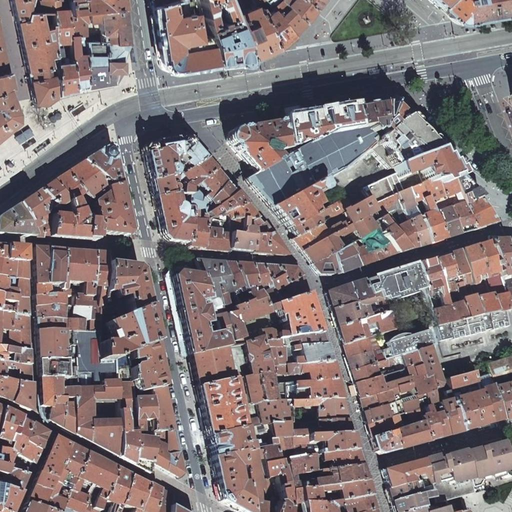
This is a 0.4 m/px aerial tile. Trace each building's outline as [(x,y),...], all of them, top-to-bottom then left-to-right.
[(36,13),(35,0),(9,0),(14,22),(22,20),(24,13),(36,13)] [(35,0),(36,13),(50,12),(49,0),(35,0)] [(71,91),(69,61),(59,62),(59,58),(56,55),(55,44),(61,43),(68,43),(68,36),(65,14),(66,13),(64,0),(49,0),(50,12),(52,65),(54,95),(63,93),(71,91)] [(64,0),(66,13),(120,7),(118,0),(64,0)] [(168,72),(174,71),(187,69),(213,64),(201,19),(191,21),(189,8),(184,9),(183,2),(188,1),(188,0),(166,0),(148,6),(152,34),(156,59),(157,63),(160,67),(163,70),(168,72)] [(196,0),(201,19),(213,64),(237,63),(245,62),(244,56),(239,41),(230,17),(223,0),(196,0)] [(244,56),(245,62),(252,59),(275,49),(266,28),(253,6),(250,0),(244,0),(247,4),(249,5),(251,8),(230,17),(239,41),(244,56)] [(266,28),(275,49),(287,39),(291,36),(271,9),(265,1),(264,0),(250,0),(253,6),(266,28)] [(283,4),(280,0),(264,0),(265,1),(271,9),(291,36),(302,23),(303,22),(285,6),(283,4)] [(280,0),(283,4),(285,6),(303,22),(305,20),(313,10),(301,0),(280,0)] [(301,0),(313,10),(320,0),(301,0)] [(438,0),(434,5),(452,21),(458,21),(511,12),(507,0),(438,0)] [(120,7),(66,13),(65,14),(68,36),(82,35),(82,39),(86,39),(86,32),(98,31),(98,34),(100,35),(99,42),(111,43),(125,43),(123,28),(120,7)] [(52,65),(50,12),(36,13),(24,13),(22,20),(14,22),(20,48),(25,71),(52,65)] [(68,43),(69,61),(71,91),(77,88),(83,85),(83,42),(82,39),(82,35),(68,36),(68,43)] [(112,82),(115,71),(119,71),(119,62),(121,56),(125,43),(111,43),(99,42),(83,42),(83,85),(112,82)] [(1,56),(0,49),(0,133),(15,122),(14,113),(5,89),(9,88),(6,76),(1,56)] [(41,104),(54,96),(54,95),(52,65),(25,71),(28,88),(32,103),(41,104)] [(369,75),(388,72),(388,70),(387,68),(366,72),(367,76),(369,75)] [(363,128),(370,136),(375,141),(389,127),(401,119),(391,108),(382,105),(351,110),(354,130),(363,128)] [(351,110),(282,122),(288,156),(277,162),(296,194),(319,182),(341,167),(358,156),(366,149),(375,141),(370,136),(363,128),(354,130),(351,110)] [(433,151),(401,119),(389,127),(375,141),(366,149),(387,170),(391,169),(403,164),(433,152),(433,151)] [(282,122),(230,131),(228,133),(225,140),(226,143),(241,160),(254,175),(277,162),(288,156),(282,122)] [(193,150),(186,142),(181,140),(147,146),(141,153),(142,156),(164,151),(171,158),(166,159),(168,168),(170,169),(171,170),(171,171),(172,173),(172,174),(171,175),(171,176),(170,177),(171,180),(202,160),(193,150)] [(36,153),(37,154),(51,145),(49,142),(48,143),(35,152),(36,153)] [(81,162),(109,188),(118,185),(114,166),(110,149),(105,147),(81,162)] [(145,170),(148,182),(170,177),(171,176),(171,175),(172,174),(172,173),(171,171),(171,170),(170,169),(168,168),(166,159),(171,158),(164,151),(142,156),(145,170)] [(416,171),(421,184),(425,182),(425,184),(434,182),(437,186),(442,184),(441,181),(450,177),(451,180),(458,177),(433,152),(403,164),(405,170),(394,175),(396,180),(416,171)] [(189,188),(212,171),(207,166),(202,160),(171,180),(172,195),(173,194),(187,196),(187,190),(189,188)] [(109,188),(81,162),(66,173),(50,183),(66,203),(64,204),(66,214),(75,211),(78,213),(78,211),(87,204),(89,200),(96,195),(97,197),(94,199),(95,201),(104,195),(104,189),(109,188)] [(296,194),(277,162),(254,175),(243,181),(256,196),(268,210),(296,194)] [(403,164),(391,169),(394,175),(405,170),(403,164)] [(218,178),(212,171),(189,188),(194,193),(201,199),(200,199),(205,204),(208,199),(222,183),(218,178)] [(370,206),(394,196),(406,190),(418,185),(421,184),(416,171),(396,180),(394,175),(375,183),(360,191),(365,199),(370,206)] [(172,195),(171,180),(170,177),(148,182),(150,192),(152,199),(172,195)] [(440,197),(441,199),(456,193),(451,180),(450,177),(441,181),(442,184),(437,186),(440,197)] [(461,205),(473,230),(494,223),(495,223),(478,199),(480,197),(458,177),(451,180),(456,193),(461,205)] [(284,229),(285,230),(311,217),(308,210),(323,203),(319,195),(311,198),(309,194),(314,191),(315,193),(319,194),(323,192),(324,189),(319,182),(296,194),(268,210),(284,229)] [(418,185),(426,203),(440,197),(437,186),(434,182),(425,184),(425,182),(421,184),(418,185)] [(66,203),(50,183),(44,187),(39,190),(53,208),(51,209),(55,218),(67,219),(66,214),(64,204),(66,203)] [(228,190),(222,183),(208,199),(205,204),(201,215),(201,217),(232,194),(228,190)] [(123,208),(118,185),(109,188),(104,189),(104,195),(95,201),(93,203),(92,203),(92,205),(94,216),(96,222),(94,222),(92,233),(125,237),(128,232),(123,208)] [(417,217),(428,245),(438,242),(444,240),(432,215),(426,203),(418,185),(406,190),(411,204),(419,201),(425,214),(417,217)] [(47,239),(49,217),(47,212),(51,209),(53,208),(39,190),(33,194),(27,198),(40,217),(38,218),(41,238),(47,239)] [(400,212),(405,223),(416,249),(424,246),(428,245),(417,217),(411,204),(406,190),(394,196),(400,212)] [(185,245),(185,249),(194,250),(200,250),(202,222),(202,219),(201,217),(201,215),(205,204),(200,199),(201,199),(194,193),(187,197),(187,205),(185,245)] [(446,209),(461,205),(456,193),(441,199),(446,209)] [(172,195),(152,199),(156,219),(160,238),(165,243),(185,245),(187,197),(187,196),(173,194),(172,195)] [(209,220),(241,205),(237,200),(232,194),(201,217),(202,219),(209,220)] [(394,196),(370,206),(374,212),(379,220),(380,219),(408,252),(414,249),(416,249),(405,223),(400,212),(394,196)] [(440,197),(426,203),(432,215),(446,209),(441,199),(440,197)] [(41,238),(38,218),(40,217),(27,198),(21,202),(15,206),(24,222),(26,225),(32,238),(41,238)] [(339,203),(311,217),(285,230),(289,235),(293,239),(335,215),(342,212),(349,208),(344,199),(339,203)] [(342,212),(349,226),(362,218),(374,212),(370,206),(365,199),(349,208),(342,212)] [(239,221),(254,219),(247,211),(241,205),(209,220),(221,221),(227,221),(239,221)] [(446,209),(457,236),(468,232),(473,230),(461,205),(446,209)] [(26,225),(24,222),(15,206),(4,213),(0,215),(0,235),(14,237),(32,238),(26,225)] [(71,241),(92,242),(92,233),(94,222),(96,222),(94,216),(86,215),(85,221),(82,221),(80,216),(78,213),(75,211),(66,214),(67,219),(55,218),(51,209),(47,212),(49,217),(47,239),(71,241)] [(457,236),(446,209),(432,215),(444,240),(453,237),(457,236)] [(298,253),(343,229),(335,215),(293,239),(289,241),(294,248),(298,253)] [(305,261),(308,265),(330,255),(339,250),(332,240),(337,236),(340,238),(351,231),(354,237),(341,244),(343,248),(344,247),(357,241),(367,234),(371,231),(368,227),(362,218),(349,226),(343,229),(298,253),(305,261)] [(202,222),(200,250),(216,252),(226,253),(226,251),(228,235),(238,237),(239,221),(227,221),(226,236),(219,235),(221,221),(209,220),(202,219),(202,222)] [(254,219),(239,221),(238,237),(228,235),(226,251),(241,252),(250,253),(250,237),(264,236),(271,234),(262,223),(259,225),(254,219)] [(408,252),(380,219),(379,220),(368,227),(371,231),(372,231),(374,229),(395,256),(403,253),(408,252)] [(357,241),(373,263),(385,259),(395,256),(374,229),(372,231),(376,236),(371,240),(367,234),(357,241)] [(285,255),(271,234),(264,236),(250,237),(250,253),(250,255),(258,255),(279,256),(284,256),(285,255)] [(344,247),(357,268),(366,265),(373,263),(357,241),(344,247)] [(471,247),(493,313),(502,311),(509,309),(508,305),(504,292),(500,281),(488,242),(480,244),(471,247)] [(488,242),(500,281),(504,280),(502,278),(511,274),(511,269),(504,242),(498,242),(488,242)] [(0,261),(22,264),(22,249),(0,246),(0,261)] [(330,255),(337,273),(337,275),(348,271),(357,268),(344,247),(343,248),(339,250),(330,255)] [(467,283),(471,296),(478,316),(493,313),(471,247),(463,249),(456,252),(467,283)] [(31,269),(32,285),(42,285),(44,250),(30,249),(31,269)] [(57,295),(60,251),(53,251),(44,250),(42,285),(32,285),(32,292),(33,297),(52,294),(57,295)] [(57,295),(72,296),(71,307),(86,308),(89,308),(90,287),(91,254),(74,252),(60,251),(57,295)] [(459,302),(465,319),(478,316),(471,296),(461,299),(459,291),(463,290),(461,285),(467,283),(456,252),(450,253),(443,256),(458,297),(459,302)] [(91,254),(90,287),(97,287),(97,309),(101,309),(105,264),(105,254),(91,254)] [(330,255),(308,265),(308,266),(314,273),(317,276),(324,275),(330,275),(334,273),(337,273),(330,255)] [(430,260),(442,293),(446,292),(443,282),(446,281),(450,298),(453,299),(458,297),(443,256),(437,257),(430,260)] [(421,290),(433,327),(451,323),(446,306),(442,293),(430,260),(420,263),(413,265),(421,290)] [(0,278),(4,279),(23,281),(22,264),(0,261),(0,278)] [(198,276),(206,301),(208,307),(213,323),(213,325),(214,325),(216,334),(217,335),(220,334),(224,348),(242,345),(241,339),(231,342),(224,315),(233,313),(231,308),(237,306),(220,264),(210,263),(192,261),(198,276)] [(137,272),(132,268),(105,264),(101,309),(124,303),(126,314),(126,315),(145,308),(141,288),(137,272)] [(228,264),(220,264),(237,306),(248,302),(233,265),(228,264)] [(255,288),(249,266),(246,266),(235,265),(233,265),(248,302),(249,301),(251,303),(262,299),(255,288)] [(416,291),(421,290),(413,265),(409,266),(408,267),(387,273),(361,281),(366,297),(374,294),(377,302),(382,300),(383,302),(416,291)] [(276,296),(262,267),(260,267),(249,266),(255,288),(262,299),(265,308),(280,303),(276,296)] [(276,291),(283,287),(283,286),(299,276),(292,269),(280,268),(262,267),(276,296),(278,295),(276,291)] [(182,337),(186,356),(221,348),(224,348),(220,334),(217,335),(216,334),(203,337),(200,326),(213,323),(208,307),(199,308),(199,306),(196,307),(195,303),(206,301),(198,276),(174,273),(169,278),(182,337)] [(280,303),(305,294),(299,276),(283,286),(283,287),(285,292),(278,295),(276,296),(280,303)] [(0,294),(24,299),(23,281),(4,279),(0,278),(0,294)] [(345,286),(323,293),(329,311),(361,302),(360,299),(366,297),(361,281),(349,285),(347,286),(345,286)] [(97,309),(97,287),(90,287),(89,308),(97,309)] [(24,299),(0,294),(0,313),(25,317),(24,299)] [(41,307),(52,306),(71,307),(72,296),(57,295),(52,294),(33,297),(33,303),(33,307),(41,307)] [(241,339),(242,345),(247,343),(245,336),(242,337),(238,324),(270,313),(275,310),(278,321),(279,325),(281,324),(283,335),(276,335),(276,333),(274,333),(267,330),(258,332),(259,339),(258,339),(259,341),(318,334),(311,313),(305,294),(280,303),(265,308),(262,299),(251,303),(249,301),(248,302),(237,306),(231,308),(233,313),(224,315),(231,342),(241,339)] [(377,302),(374,294),(366,297),(360,299),(361,302),(329,311),(332,322),(334,328),(334,329),(386,313),(383,302),(382,300),(377,302)] [(446,306),(451,323),(465,319),(459,302),(446,306)] [(116,310),(119,317),(126,314),(124,303),(101,309),(97,309),(97,315),(105,314),(105,315),(116,310)] [(71,307),(52,306),(41,307),(33,307),(34,315),(34,319),(47,319),(83,320),(86,308),(71,307)] [(97,309),(89,308),(86,308),(83,320),(86,320),(96,321),(97,315),(97,309)] [(128,353),(153,343),(149,324),(145,308),(126,315),(126,314),(119,317),(102,325),(107,336),(103,338),(105,341),(108,340),(111,344),(97,345),(98,360),(113,359),(128,353)] [(451,323),(433,327),(432,327),(437,343),(449,340),(450,341),(481,334),(481,332),(489,330),(489,332),(506,328),(504,315),(503,315),(502,311),(493,313),(478,316),(465,319),(451,323)] [(25,317),(0,313),(0,348),(27,352),(26,318),(25,318),(25,317)] [(386,313),(334,329),(337,339),(339,346),(362,339),(364,338),(360,327),(365,325),(366,327),(369,326),(368,324),(374,323),(377,334),(391,330),(386,313)] [(62,332),(69,332),(86,332),(86,320),(83,320),(47,319),(34,319),(35,327),(35,332),(62,332)] [(86,320),(86,332),(97,333),(98,333),(97,321),(96,321),(86,320)] [(414,352),(427,348),(427,347),(431,346),(426,331),(384,344),(385,349),(379,351),(380,355),(382,362),(393,358),(400,356),(414,352)] [(62,332),(35,332),(36,346),(36,354),(62,353),(62,345),(62,332)] [(86,332),(69,332),(69,345),(62,345),(62,353),(36,354),(37,361),(62,360),(74,360),(75,389),(75,398),(71,399),(72,435),(91,444),(117,458),(118,435),(117,421),(90,422),(89,422),(88,400),(115,400),(114,368),(113,359),(98,360),(97,345),(97,333),(86,332)] [(318,334),(259,341),(261,348),(322,346),(320,340),(318,334)] [(379,351),(374,335),(364,338),(362,339),(366,352),(374,350),(375,356),(380,355),(379,351)] [(246,363),(249,376),(254,375),(268,372),(266,367),(261,348),(259,341),(258,339),(247,343),(242,345),(245,357),(244,358),(245,363),(246,363)] [(362,339),(339,346),(342,355),(343,359),(366,352),(362,339)] [(153,343),(128,353),(128,357),(129,361),(138,359),(139,365),(133,366),(131,369),(129,369),(130,382),(135,381),(138,392),(149,390),(163,387),(158,366),(153,343)] [(261,348),(266,367),(273,366),(290,365),(290,352),(297,352),(299,358),(292,359),(293,365),(327,364),(324,354),(322,346),(261,348)] [(0,362),(12,364),(28,366),(27,352),(0,348),(0,362)] [(187,360),(193,389),(239,378),(238,374),(232,376),(231,375),(227,376),(223,360),(223,359),(221,348),(186,356),(187,360)] [(439,385),(427,348),(414,352),(418,364),(423,379),(429,377),(433,389),(438,388),(439,385)] [(348,373),(382,362),(380,355),(375,356),(374,350),(366,352),(343,359),(346,368),(348,373)] [(400,356),(404,368),(418,364),(414,352),(400,356)] [(128,357),(113,359),(114,368),(129,367),(129,361),(128,357)] [(511,357),(485,366),(488,375),(491,386),(502,419),(502,420),(511,417),(511,357)] [(382,362),(348,373),(350,382),(351,385),(376,377),(373,368),(379,369),(387,367),(387,366),(394,363),(393,358),(382,362)] [(75,398),(75,389),(74,360),(62,360),(37,361),(36,361),(37,373),(37,379),(39,407),(50,409),(51,399),(64,399),(71,399),(75,398)] [(0,399),(10,404),(11,399),(14,397),(14,388),(12,364),(0,362),(0,399)] [(29,411),(28,366),(12,364),(14,388),(14,397),(11,399),(10,404),(17,407),(29,411)] [(271,383),(269,372),(268,372),(254,375),(261,402),(272,402),(300,401),(304,401),(311,400),(315,400),(340,399),(335,381),(331,364),(327,364),(293,365),(290,365),(273,366),(275,373),(285,375),(285,376),(298,375),(306,373),(308,382),(271,383)] [(354,395),(356,399),(423,379),(418,364),(404,368),(407,379),(399,381),(396,371),(376,377),(351,385),(354,395)] [(114,368),(115,400),(116,411),(132,410),(131,400),(130,382),(129,369),(129,367),(114,368)] [(448,389),(461,432),(474,428),(488,424),(477,390),(474,379),(472,373),(445,380),(448,389)] [(197,406),(204,437),(241,429),(264,424),(267,424),(277,424),(272,402),(261,402),(254,375),(249,376),(243,377),(248,404),(251,405),(254,405),(257,418),(238,422),(231,387),(234,386),(236,384),(241,383),(240,378),(239,378),(193,389),(197,406)] [(477,390),(491,386),(488,375),(474,379),(477,390)] [(423,379),(356,399),(359,408),(360,413),(412,397),(415,406),(426,403),(423,394),(433,390),(433,389),(429,377),(423,379)] [(477,390),(488,424),(497,421),(502,419),(491,386),(477,390)] [(149,399),(151,421),(152,432),(163,431),(172,430),(167,409),(164,395),(163,387),(149,390),(149,399)] [(438,408),(447,436),(450,435),(461,432),(448,389),(442,390),(443,396),(447,401),(437,404),(438,408)] [(426,403),(426,405),(436,402),(433,390),(423,394),(426,403)] [(363,422),(364,425),(394,416),(390,406),(394,405),(398,404),(400,411),(404,410),(405,412),(416,409),(415,406),(412,397),(360,413),(363,422)] [(51,399),(50,409),(46,421),(54,425),(60,428),(64,399),(51,399)] [(72,435),(71,399),(64,399),(60,428),(67,432),(72,435)] [(151,421),(149,399),(131,400),(132,410),(132,421),(139,421),(151,421)] [(272,402),(277,424),(287,423),(296,423),(296,419),(297,419),(296,411),(291,412),(291,407),(311,406),(315,406),(316,422),(346,421),(343,409),(340,399),(315,400),(311,400),(304,401),(300,401),(272,402)] [(416,409),(418,415),(421,414),(421,416),(425,415),(423,411),(423,410),(423,409),(424,409),(423,407),(426,405),(426,403),(415,406),(416,409)] [(420,423),(426,442),(432,440),(436,439),(430,416),(426,405),(423,407),(424,409),(423,409),(423,410),(423,411),(425,415),(421,416),(421,414),(418,415),(420,423)] [(39,407),(46,421),(50,409),(39,407)] [(430,416),(436,439),(442,437),(447,436),(438,408),(435,409),(437,414),(430,416)] [(0,449),(8,450),(20,418),(11,414),(1,409),(0,414),(0,449)] [(367,434),(368,439),(388,433),(420,423),(418,415),(416,409),(405,412),(408,422),(397,425),(394,416),(364,425),(367,434)] [(133,440),(132,421),(132,410),(116,411),(117,421),(118,435),(117,458),(126,463),(131,466),(133,440)] [(26,422),(20,418),(8,450),(8,451),(12,453),(32,463),(32,464),(39,449),(22,441),(30,424),(26,422)] [(148,463),(152,439),(140,439),(139,421),(132,421),(133,440),(131,466),(140,471),(147,474),(148,463)] [(139,421),(140,439),(152,439),(152,432),(151,421),(139,421)] [(304,423),(304,437),(349,435),(347,427),(346,421),(316,422),(304,423)] [(269,432),(270,439),(273,439),(280,438),(287,438),(287,423),(277,424),(267,424),(269,432)] [(420,423),(388,433),(394,451),(411,446),(426,442),(420,423)] [(39,449),(45,433),(40,430),(30,424),(22,441),(39,449)] [(241,429),(243,437),(269,432),(267,424),(264,424),(241,429)] [(207,451),(209,459),(236,453),(257,452),(260,463),(261,465),(277,462),(276,461),(275,451),(273,439),(270,439),(268,441),(269,447),(248,450),(246,444),(246,443),(244,443),(243,437),(241,429),(204,437),(207,451)] [(152,439),(148,463),(176,479),(181,475),(176,450),(172,430),(163,431),(152,432),(152,439)] [(394,451),(388,433),(368,439),(372,451),(379,455),(388,452),(394,451)] [(319,455),(354,451),(351,442),(349,435),(304,437),(289,438),(290,450),(293,458),(299,457),(312,456),(319,455)] [(43,457),(37,474),(31,486),(46,492),(50,483),(66,446),(51,438),(43,457)] [(273,439),(275,451),(282,450),(280,438),(273,439)] [(282,450),(282,452),(290,450),(289,438),(287,438),(280,438),(282,450)] [(483,477),(501,472),(502,477),(505,479),(511,476),(511,472),(507,455),(508,455),(509,454),(510,453),(510,451),(509,450),(508,449),(507,449),(503,450),(500,438),(475,445),(461,449),(471,481),(483,477)] [(66,446),(50,483),(59,487),(58,491),(66,495),(83,455),(77,451),(66,446)] [(8,450),(0,449),(0,467),(6,469),(8,464),(12,453),(8,451),(8,450)] [(437,455),(421,460),(423,468),(426,478),(430,491),(431,497),(434,505),(474,493),(473,488),(471,481),(461,449),(457,450),(437,455)] [(299,457),(301,474),(318,472),(359,466),(356,458),(354,451),(319,455),(320,463),(313,464),(312,456),(299,457)] [(247,511),(271,511),(273,510),(271,504),(270,500),(266,484),(265,480),(261,480),(261,485),(262,488),(264,497),(266,500),(267,505),(255,503),(255,498),(254,492),(257,491),(252,464),(260,463),(257,452),(236,453),(240,468),(247,511)] [(214,483),(218,502),(236,511),(247,511),(240,468),(236,453),(209,459),(214,483)] [(97,511),(102,501),(113,470),(100,463),(83,455),(66,495),(58,511),(97,511)] [(284,460),(290,491),(298,490),(364,481),(361,473),(359,466),(318,472),(318,476),(325,475),(326,479),(294,484),(292,476),(301,474),(299,457),(293,458),(284,459),(284,460)] [(277,462),(282,492),(290,492),(290,491),(284,460),(276,461),(277,462)] [(399,466),(380,471),(385,489),(411,482),(409,477),(419,474),(421,479),(426,478),(423,468),(421,460),(399,466)] [(273,510),(271,511),(284,511),(285,510),(282,492),(277,462),(261,465),(265,478),(274,477),(278,503),(271,504),(273,510)] [(257,491),(258,498),(255,498),(255,503),(267,505),(266,500),(264,497),(262,488),(261,485),(261,480),(265,480),(265,478),(261,465),(260,463),(252,464),(257,491)] [(29,469),(8,464),(6,469),(27,475),(29,469)] [(6,469),(0,467),(0,487),(17,493),(18,493),(27,475),(6,469)] [(115,511),(118,507),(127,477),(121,474),(116,472),(113,470),(102,501),(105,503),(110,505),(107,511),(115,511)] [(135,511),(144,485),(136,481),(127,477),(118,507),(130,511),(129,511),(135,511)] [(483,477),(471,481),(473,488),(480,486),(484,479),(483,477)] [(298,490),(301,504),(318,505),(316,492),(320,493),(336,491),(337,495),(327,497),(328,500),(326,500),(326,504),(369,496),(366,488),(364,481),(298,490)] [(387,498),(389,503),(415,495),(411,482),(385,489),(384,489),(387,498)] [(23,505),(43,511),(58,511),(66,495),(58,491),(59,487),(50,483),(46,492),(31,486),(27,496),(23,505)] [(151,511),(157,490),(150,487),(145,484),(144,485),(135,511),(151,511)] [(9,511),(17,493),(0,487),(0,511),(9,511)] [(168,506),(169,497),(162,493),(157,490),(151,511),(166,511),(167,508),(168,506)] [(302,511),(301,504),(298,490),(290,491),(290,492),(292,505),(298,503),(298,508),(298,511),(302,511)] [(391,511),(407,511),(420,508),(421,508),(419,501),(431,497),(430,491),(415,495),(389,503),(391,511)] [(319,505),(319,511),(365,511),(373,510),(371,502),(369,496),(326,504),(319,505)]
